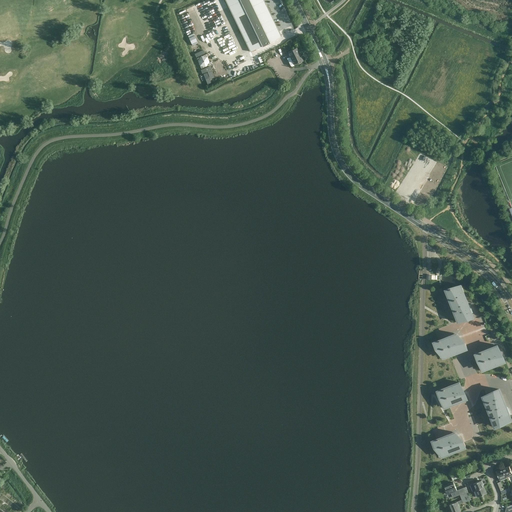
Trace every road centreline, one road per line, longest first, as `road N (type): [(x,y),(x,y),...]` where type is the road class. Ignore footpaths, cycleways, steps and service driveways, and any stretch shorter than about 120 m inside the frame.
road 1 (tertiary): [(328,77),(340,161),(412,219)]
road 2 (tertiary): [(425,227),(489,278),(511,312)]
